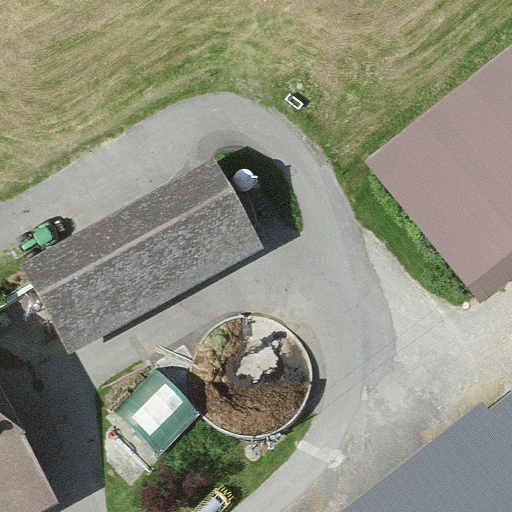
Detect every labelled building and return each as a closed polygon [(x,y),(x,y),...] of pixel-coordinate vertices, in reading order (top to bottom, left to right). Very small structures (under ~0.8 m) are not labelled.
[(511,49),(360,171),(478,318),(511,290),(511,49)] [(19,273),(72,366),(265,256),(212,164),(19,273)] [(194,418),(211,436),(230,445),(251,447),(272,442),(290,430),(303,413),(309,387),(304,360),(288,339),(265,325),(238,323),(215,332),(197,348),(186,370),(185,395),(194,418)] [(163,377),(118,408),(152,455),(197,424),(163,377)] [(511,511),(511,401),(489,419),(479,406),(343,511),(511,511)] [(0,511),(48,511),(0,424),(0,511)]
